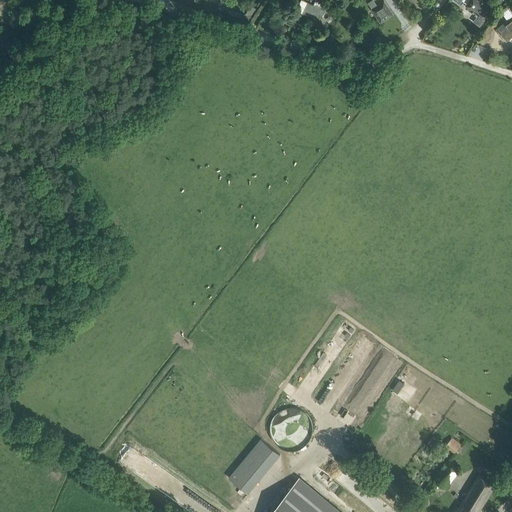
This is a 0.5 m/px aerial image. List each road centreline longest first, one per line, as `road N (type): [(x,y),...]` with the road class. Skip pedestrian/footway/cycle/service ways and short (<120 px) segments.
road 1 (unclassified): [(511,75),(412,43),(365,58),(316,53),(143,0)]
road 2 (track): [(149,511),(0,414)]
road 3 (track): [(108,0),(0,74)]
